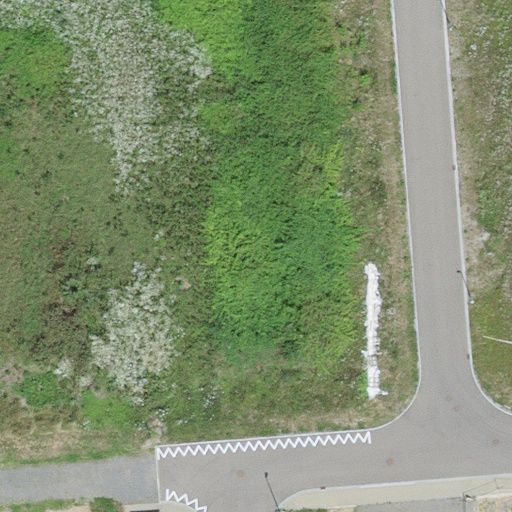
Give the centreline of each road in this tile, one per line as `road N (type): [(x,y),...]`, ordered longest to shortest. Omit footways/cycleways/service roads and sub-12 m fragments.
road 1 (residential): [(422,0),(457,454)]
road 2 (residential): [(457,454),(158,479)]
road 3 (track): [(158,479),(0,492)]
